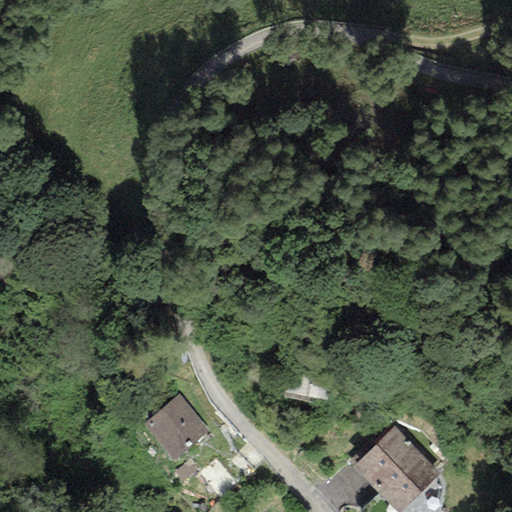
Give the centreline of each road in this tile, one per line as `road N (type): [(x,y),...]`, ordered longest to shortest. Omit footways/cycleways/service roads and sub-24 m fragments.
road 1 (residential): [(309,511),(203,368)]
road 2 (track): [(374,39),(423,41),(511,27)]
